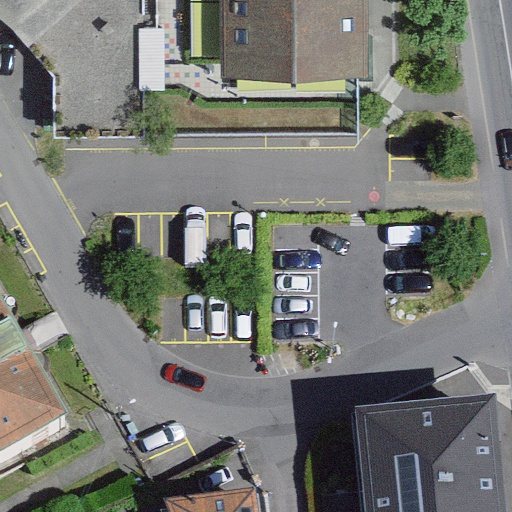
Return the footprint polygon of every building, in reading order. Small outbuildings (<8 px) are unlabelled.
[(0,0),(18,18),(37,0),(0,0)] [(372,0),(220,0),(219,72),(371,75),(372,0)] [(0,470),(64,435),(0,324),(0,470)] [(505,511),(496,409),(351,423),(359,511),(505,511)] [(166,501),(166,511),(238,511),(238,499),(166,501)]
